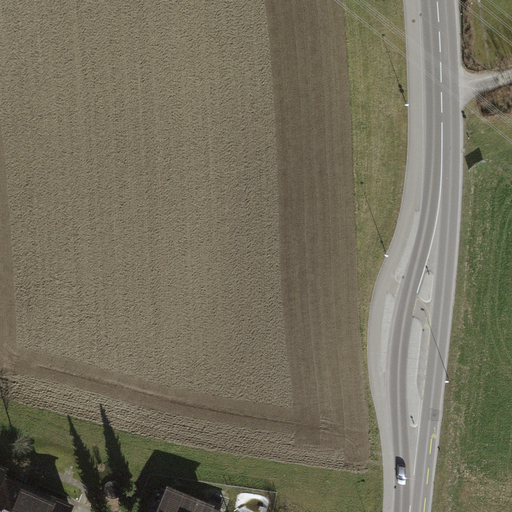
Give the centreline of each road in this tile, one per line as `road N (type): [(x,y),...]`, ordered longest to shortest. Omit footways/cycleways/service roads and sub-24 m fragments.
road 1 (secondary): [(439,215),(400,341),(398,388),(412,457)]
road 2 (secondary): [(412,457),(431,415),(441,323),(439,215)]
road 3 (secondary): [(438,0),(439,215)]
